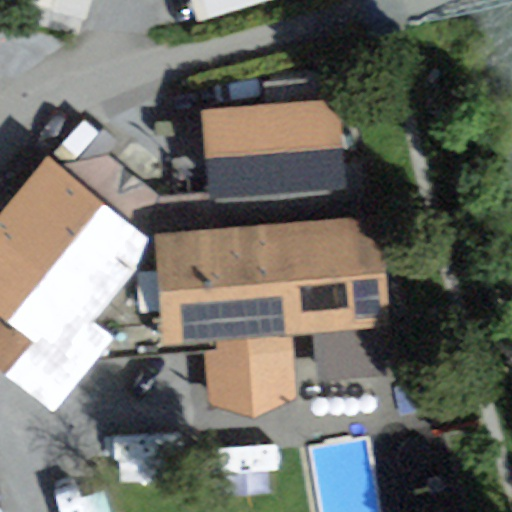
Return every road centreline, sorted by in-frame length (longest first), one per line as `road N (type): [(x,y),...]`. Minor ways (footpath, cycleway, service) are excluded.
road 1 (track): [(387,0),(511,487)]
road 2 (residential): [(0,119),(57,74),(173,57),(401,0)]
